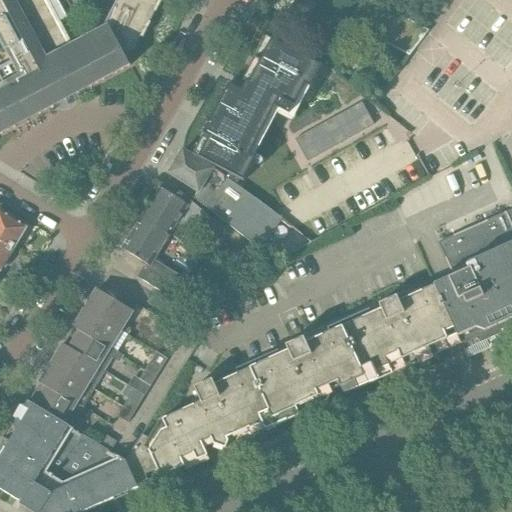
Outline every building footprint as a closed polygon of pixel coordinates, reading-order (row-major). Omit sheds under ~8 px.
[(0,0),(0,134),(0,135),(15,127),(15,126),(38,114),(38,115),(53,107),(53,105),(52,105),(48,96),(71,84),(76,93),(77,94),(79,93),(79,92),(89,87),(104,79),(114,73),(115,74),(130,66),(129,64),(129,65),(124,55),(134,50),(141,37),(143,38),(151,23),(150,22),(155,12),(156,12),(162,0),(117,0),(101,31),(71,48),(45,0),(0,0)] [(292,3),(287,11),(289,16),(289,17),(290,18),(295,20),(324,35),(325,33),(328,34),(326,39),(341,46),(352,25),(368,33),(369,32),(371,27),(413,51),(429,30),(382,6),(370,0),(339,0),(336,7),(322,0),(299,0),(299,2),(297,1),(296,2),(292,3)] [(196,156),(196,157),(244,181),(256,159),(254,158),(277,115),(292,123),(310,88),(311,89),(322,67),(323,66),(269,39),(269,40),(265,47),(261,45),(254,59),(258,62),(254,70),(250,68),(242,82),(246,84),(245,87),(242,92),(233,87),(232,88),(228,96),(226,94),(225,94),(209,124),(213,126),(209,133),(209,134),(205,132),(198,144),(197,146),(201,148),(198,155),(197,155),(196,156)] [(369,107),(363,111),(369,122),(375,118),(369,107)] [(363,111),(356,115),(362,126),(369,122),(363,111)] [(356,115),(349,118),(356,129),(362,126),(356,115)] [(349,118),(343,122),(349,133),(356,129),(349,118)] [(375,118),(369,122),(375,133),(382,129),(375,118)] [(343,122),(336,126),(342,137),(349,133),(343,122)] [(369,122),(362,126),(368,137),(375,133),(369,122)] [(336,126),(329,129),(336,141),(342,137),(336,126)] [(362,126),(356,129),(362,140),(368,137),(362,126)] [(329,129),(323,133),(329,144),(336,141),(329,129)] [(356,129),(349,133),(355,144),(362,140),(356,129)] [(323,133),(316,137),(322,148),(329,144),(323,133)] [(349,133),(342,137),(348,148),(355,144),(349,133)] [(316,137),(310,141),(316,152),(322,148),(316,137)] [(342,137),(336,141),(342,152),(348,148),(342,137)] [(310,141),(303,144),(309,155),(316,152),(310,141)] [(336,141),(329,144),(335,155),(342,152),(336,141)] [(329,144),(322,148),(328,159),(335,155),(329,144)] [(322,148),(316,152),(322,163),(328,159),(322,148)] [(184,149),(183,150),(168,174),(198,192),(194,199),(275,264),(313,243),(303,235),(300,233),(271,211),(214,168),(184,149)] [(316,152),(309,155),(315,166),(322,163),(316,152)] [(160,188),(141,218),(170,236),(177,224),(202,239),(216,222),(191,202),(188,205),(160,188)] [(349,197),(356,214),(373,207),(366,190),(349,197)] [(511,209),(438,242),(452,274),(436,281),(460,333),(461,335),(477,328),(482,330),(486,340),(500,334),(503,341),(511,337),(511,209)] [(0,241),(13,249),(19,240),(23,240),(27,233),(25,230),(27,227),(0,210),(0,241)] [(155,260),(170,236),(141,218),(122,249),(146,264),(138,277),(174,300),(186,280),(155,260)] [(0,271),(1,269),(6,268),(9,262),(8,258),(13,249),(0,241),(0,271)] [(209,285),(216,296),(233,285),(226,274),(209,285)] [(380,302),(382,306),(344,324),(370,383),(445,349),(448,341),(448,339),(460,333),(436,281),(400,297),(398,294),(380,302)] [(125,326),(133,312),(97,289),(85,309),(128,335),(131,329),(125,326)] [(117,352),(128,335),(85,309),(74,327),(122,356),(122,355),(117,352)] [(288,351),(251,368),(277,425),(328,402),(332,391),(330,386),(339,382),(345,395),(370,383),(344,324),(306,343),(304,338),(286,346),(288,351)] [(122,356),(74,327),(73,328),(79,331),(68,348),(63,344),(63,345),(105,372),(113,359),(118,362),(122,356)] [(179,340),(168,333),(162,343),(173,349),(179,340)] [(94,390),(105,372),(63,345),(52,364),(94,390)] [(145,371),(156,377),(161,368),(150,362),(145,371)] [(94,390),(52,364),(40,382),(88,412),(88,411),(83,407),(94,390)] [(251,368),(214,384),(212,380),(194,388),(201,402),(159,421),(148,439),(142,435),(125,462),(138,488),(208,456),(202,444),(212,440),(214,445),(224,449),(277,425),(251,368)] [(150,386),(156,377),(145,371),(139,380),(150,386)] [(88,412),(40,382),(40,383),(45,386),(34,404),(31,401),(30,402),(69,427),(78,413),(84,417),(88,412)] [(122,408),(133,414),(139,405),(128,399),(122,408)] [(84,511),(138,488),(125,462),(110,452),(99,446),(69,427),(28,402),(0,447),(0,489),(37,511),(84,511)] [(128,423),(133,414),(122,408),(117,417),(128,423)] [(99,446),(110,452),(116,442),(105,436),(99,446)]
